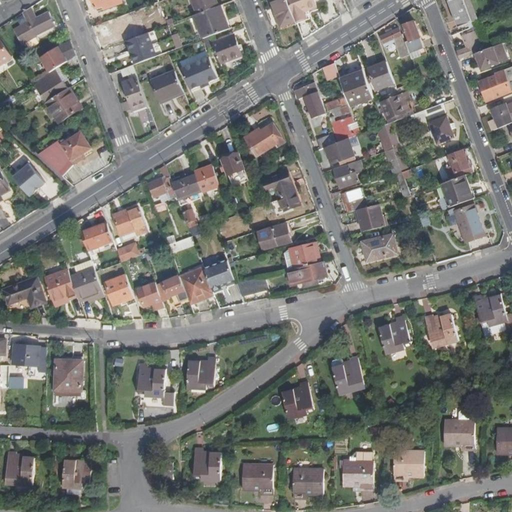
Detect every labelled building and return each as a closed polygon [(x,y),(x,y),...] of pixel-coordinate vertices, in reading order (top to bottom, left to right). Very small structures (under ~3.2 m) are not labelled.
[(121,0),(93,0),(96,9),(104,6),(105,10),(123,3),(121,0)] [(215,0),(192,0),(197,14),(218,6),(215,0)] [(288,0),(271,0),(282,27),(296,21),(288,0)] [(288,0),(296,21),(307,17),(305,11),(318,7),(315,0),(288,0)] [(472,23),(472,22),(463,0),(454,0),(449,2),(459,28),(472,23)] [(511,0),(463,0),(472,22),(478,20),(470,0),(502,0),(504,5),(511,1),(511,0)] [(194,15),(204,39),(210,37),(230,29),(221,5),(218,6),(197,14),(194,15)] [(30,21),(38,36),(55,26),(48,12),(37,18),(32,7),(25,12),(30,21)] [(131,15),(109,23),(112,31),(119,28),(121,34),(136,28),(131,15)] [(23,44),(38,36),(30,21),(15,29),(23,44)] [(410,42),(406,44),(410,55),(425,49),(415,22),(404,26),(410,42)] [(406,44),(400,29),(382,37),(386,47),(396,43),(402,58),(410,55),(406,44)] [(476,54),(483,52),(476,32),(463,37),(468,50),(459,54),(461,60),(476,54)] [(137,65),(158,57),(149,35),(128,43),(132,52),(135,51),(137,54),(133,56),(137,65)] [(234,35),(213,43),(222,64),(243,56),(234,35)] [(180,39),(175,41),(178,49),(183,47),(180,39)] [(0,40),(0,65),(12,57),(0,40)] [(76,57),(70,41),(57,47),(41,59),(50,73),(59,68),(76,57)] [(503,44),(494,48),(500,64),(509,60),(503,44)] [(483,52),(476,54),(483,70),(500,64),(494,48),(483,52)] [(191,88),(218,77),(210,57),(182,68),(191,88)] [(346,75),(363,70),(359,58),(342,63),(346,75)] [(396,85),(388,63),(369,70),(377,92),(396,85)] [(341,77),(336,65),(324,69),(328,82),(341,77)] [(125,69),(121,71),(124,77),(129,75),(130,80),(138,77),(134,66),(133,66),(125,69)] [(47,103),(71,88),(59,68),(50,73),(34,83),(47,103)] [(375,99),(364,71),(341,80),(352,108),(375,99)] [(511,93),(511,90),(504,71),(495,74),(496,77),(481,83),(488,103),(511,93)] [(185,95),(176,72),(153,80),(162,104),(185,95)] [(135,111),(149,106),(138,77),(130,80),(124,82),(135,111)] [(327,114),(316,83),(296,92),(299,100),(307,98),(314,119),(327,114)] [(71,88),(47,103),(60,123),(84,108),(71,88)] [(382,103),(390,124),(391,124),(412,116),(413,116),(411,110),(408,103),(411,102),(412,101),(409,94),(408,93),(382,103)] [(327,106),(329,111),(334,109),(337,118),(350,113),(347,104),(346,105),(344,99),(327,106)] [(493,111),(500,129),(511,124),(511,105),(509,107),(507,104),(493,111)] [(413,116),(412,116),(416,125),(447,113),(443,105),(417,115),(416,115),(413,116)] [(329,119),(332,125),(333,125),(340,143),(349,140),(362,135),(360,129),(345,134),(343,128),(354,124),(352,117),(337,123),(334,117),(329,119)] [(448,118),(431,124),(439,144),(456,138),(448,118)] [(390,124),(385,126),(392,146),(398,144),(391,124),(390,124)] [(260,130),(246,138),(259,157),(280,144),(281,146),(286,143),(274,125),(262,132),(260,130)] [(385,126),(377,129),(386,153),(394,150),(392,146),(385,126)] [(63,146),(73,161),(85,153),(92,149),(82,133),(63,146)] [(326,148),(337,144),(333,135),(318,141),(321,150),(326,148)] [(337,144),(326,148),(329,159),(331,159),(333,165),(341,162),(342,165),(349,163),(348,160),(355,157),(349,140),(340,143),(337,144)] [(400,149),(394,151),(402,173),(408,171),(400,149)] [(402,173),(394,151),(394,150),(386,153),(395,175),(396,175),(402,173)] [(465,177),(473,174),(465,150),(449,156),(453,166),(449,167),(454,181),(465,177)] [(85,153),(73,161),(75,165),(87,158),(85,153)] [(239,154),(223,161),(229,176),(233,187),(249,181),(245,170),(239,154)] [(20,155),(9,167),(18,175),(29,162),(20,155)] [(360,161),(334,170),(341,189),(359,183),(356,172),(363,169),(360,161)] [(14,177),(33,198),(49,184),(30,163),(14,177)] [(174,205),(180,202),(179,199),(173,184),(166,166),(161,170),(164,180),(168,179),(171,189),(168,191),(174,205)] [(213,166),(196,173),(196,175),(202,190),(203,194),(221,187),(213,166)] [(0,171),(0,200),(3,199),(1,196),(10,191),(0,171)] [(289,171),(265,180),(270,193),(277,191),(281,201),(284,212),(302,206),(289,171)] [(396,175),(405,199),(412,197),(411,196),(402,173),(396,175)] [(196,175),(173,184),(179,199),(202,190),(196,175)] [(474,199),(465,177),(454,181),(443,185),(447,197),(439,200),(443,211),(474,199)] [(167,191),(168,191),(171,189),(168,179),(164,180),(163,181),(163,179),(149,184),(155,199),(168,194),(167,191)] [(344,198),(349,213),(357,211),(368,209),(361,189),(343,195),(342,192),(332,195),(334,201),(344,198)] [(180,202),(182,207),(205,198),(203,194),(202,190),(179,199),(180,202)] [(277,214),(284,212),(281,201),(273,203),(277,214)] [(387,228),(378,206),(368,209),(357,211),(364,233),(387,228)] [(475,206),(456,213),(467,244),(487,237),(475,206)] [(139,208),(115,217),(122,235),(145,226),(139,208)] [(184,213),(188,224),(197,221),(193,210),(184,213)] [(431,225),(428,217),(421,220),(423,226),(424,228),(431,225)] [(411,228),(423,226),(421,220),(410,223),(410,224),(400,226),(402,234),(412,232),(411,228)] [(265,252),(296,242),(289,221),(259,231),(265,252)] [(96,248),(114,241),(107,223),(90,230),(96,248)] [(174,237),(167,239),(169,246),(193,238),(191,233),(175,239),(174,237)] [(395,236),(363,243),(368,263),(399,256),(395,236)] [(171,252),(195,243),(193,238),(169,246),(171,252)] [(289,271),(290,271),(301,268),(322,263),(319,250),(315,250),(314,244),(290,251),(285,255),(289,271)] [(118,251),(122,263),(130,260),(126,248),(118,251)] [(156,258),(154,252),(146,255),(148,261),(156,258)] [(229,261),(233,272),(237,270),(233,258),(228,260),(229,261)] [(93,261),(97,272),(103,270),(99,259),(93,261)] [(91,301),(106,296),(97,272),(93,261),(75,268),(78,275),(71,277),(78,295),(81,302),(90,298),(91,301)] [(233,272),(229,261),(205,270),(214,294),(230,289),(229,286),(237,282),(233,272)] [(322,263),(301,268),(305,283),(306,288),(319,285),(318,279),(329,277),(326,262),(322,263)] [(305,283),(301,268),(290,271),(293,286),(305,283)] [(215,296),(214,294),(205,270),(205,269),(181,278),(191,304),(215,296)] [(69,271),(46,280),(56,306),(69,301),(68,299),(78,295),(71,277),(69,271)] [(128,278),(127,276),(106,284),(115,306),(136,298),(133,290),(128,278)] [(134,276),(128,278),(133,290),(138,288),(134,276)] [(160,291),(164,302),(170,300),(172,306),(181,303),(186,316),(195,314),(191,304),(181,278),(181,276),(163,283),(165,289),(160,291)] [(265,277),(238,284),(242,295),(269,289),(265,277)] [(38,278),(4,290),(9,305),(29,298),(33,309),(48,303),(38,278)] [(157,283),(139,290),(142,299),(146,309),(156,305),(158,310),(166,307),(164,302),(160,291),(157,283)] [(133,290),(136,298),(137,301),(142,299),(139,290),(138,288),(133,290)] [(509,331),(511,330),(511,315),(508,316),(503,297),(492,299),(492,302),(485,304),(483,296),(475,299),(485,338),(494,335),(493,334),(508,330),(509,331)] [(434,316),(426,318),(433,345),(440,343),(441,346),(460,341),(453,315),(442,318),(443,322),(436,324),(434,316)] [(405,317),(397,320),(398,327),(391,329),(390,327),(380,329),(387,355),(407,350),(406,348),(412,346),(405,317)] [(48,366),(48,348),(16,346),(15,365),(48,366)] [(345,369),(344,366),(334,369),(333,369),(341,395),(358,390),(358,388),(366,386),(358,358),(350,360),(352,367),(345,369)] [(189,389),(208,391),(208,388),(215,388),(217,360),(209,359),(209,367),(201,366),(201,363),(190,362),(189,389)] [(57,360),(56,391),(83,391),(83,361),(57,360)] [(332,365),(334,369),(344,366),(343,361),(341,360),(333,362),(332,365)] [(155,373),(148,373),(149,365),(141,365),(139,393),(147,394),(147,397),(165,398),(165,404),(175,404),(176,393),(166,393),(167,372),(155,371),(155,373)] [(25,389),(26,377),(11,376),(10,388),(25,389)] [(295,391),(283,394),(290,420),(309,415),(309,412),(316,410),(309,382),(301,384),(303,392),(295,394),(295,391)] [(458,422),(446,422),(445,447),(462,447),(461,451),(476,451),(476,422),(474,422),(474,414),(472,410),(460,410),(458,413),(458,422)] [(511,430),(498,430),(498,455),(511,455),(511,430)] [(203,449),(196,449),(195,478),(203,478),(203,481),(222,481),(223,454),(210,454),(210,457),(203,457),(203,449)] [(351,461),(345,461),(345,487),(361,487),(361,491),(375,491),(375,462),(374,462),(374,454),(372,452),(371,452),(370,453),(361,453),(360,452),(358,452),(357,452),(352,458),(351,461)] [(17,454),(9,453),(8,481),(14,481),(14,485),(34,486),(36,459),(24,458),(24,464),(17,464),(17,454)] [(425,453),(395,453),(395,482),(408,482),(408,478),(425,478),(425,453)] [(92,486),(92,476),(93,458),(85,458),(85,460),(85,466),(77,466),(77,462),(66,461),(65,488),(84,489),(84,486),(92,486)] [(174,464),(163,464),(163,480),(174,480),(174,464)] [(275,466),(244,466),(244,491),(261,491),(261,495),(274,495),(275,466)] [(324,471),(294,470),(294,500),(308,500),(308,496),(324,496),(324,471)]
